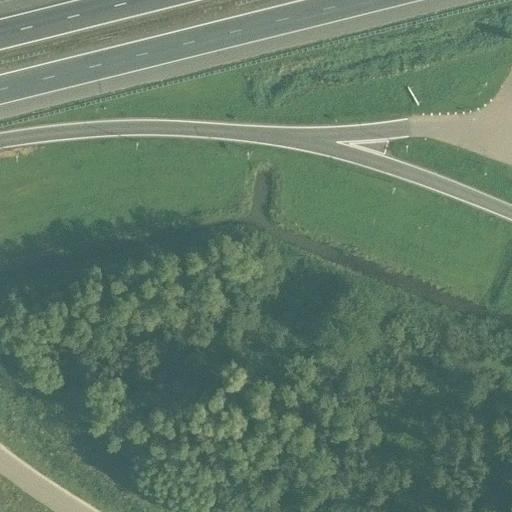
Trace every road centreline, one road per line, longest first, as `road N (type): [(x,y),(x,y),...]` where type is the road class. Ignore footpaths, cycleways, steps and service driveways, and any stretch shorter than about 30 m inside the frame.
road 1 (motorway): [(0,90),(361,0)]
road 2 (motorway): [(0,140),(106,129),(290,138)]
road 3 (motorway): [(140,0),(0,34)]
